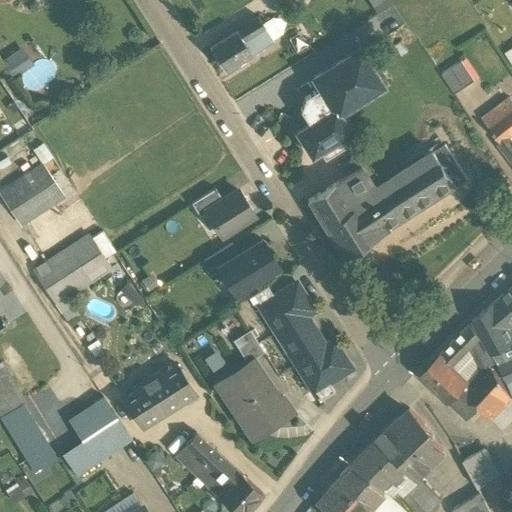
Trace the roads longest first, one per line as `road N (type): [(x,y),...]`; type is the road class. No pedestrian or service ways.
road 1 (residential): [(395,376),(147,0)]
road 2 (residential): [(294,511),(395,376)]
road 3 (residential): [(395,376),(511,266)]
